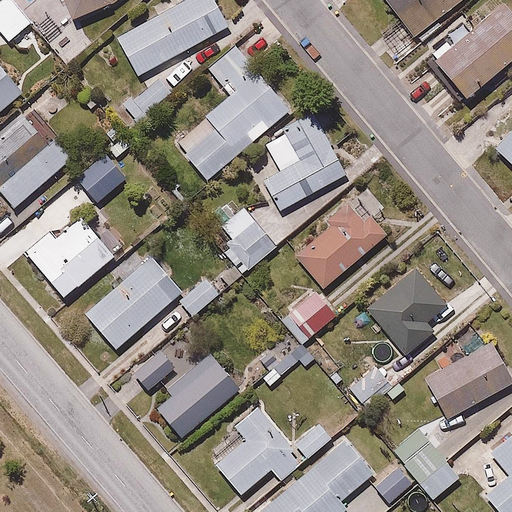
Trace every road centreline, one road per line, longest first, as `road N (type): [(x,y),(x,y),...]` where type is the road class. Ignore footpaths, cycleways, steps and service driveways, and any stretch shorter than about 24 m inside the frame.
road 1 (residential): [(511,262),(290,0)]
road 2 (tertiary): [(148,511),(0,338)]
